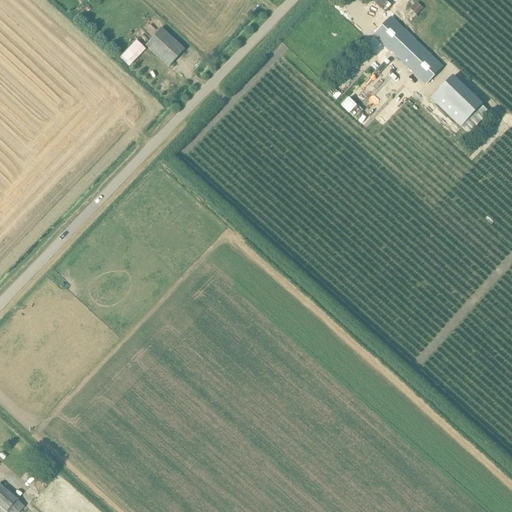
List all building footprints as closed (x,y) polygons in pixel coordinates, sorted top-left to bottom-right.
[(371,0),(385,13),(392,6),(388,2),(389,0),(371,0)] [(418,14),(424,8),(419,3),(413,9),(418,14)] [(374,35),(426,85),(444,67),(391,17),(374,35)] [(185,49),(161,28),(145,46),(168,67),(185,49)] [(462,126),(469,133),(489,112),(482,106),(483,105),(453,76),(431,99),(461,127),(462,126)] [(352,114),(361,105),(352,96),(343,106),(352,114)] [(0,484),(0,511),(20,511),(25,507),(0,484)]
